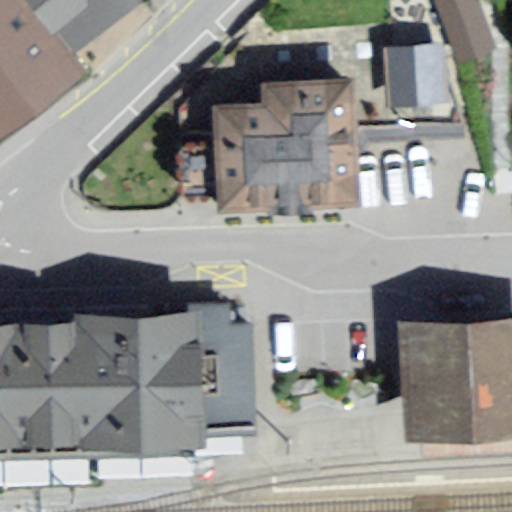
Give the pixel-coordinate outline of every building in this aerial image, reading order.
[(51,0),(0,0),(0,143),(104,67),(51,0)] [(51,0),(104,67),(169,0),(51,0)] [(492,48),(471,0),(451,0),(441,5),(464,60),(492,48)] [(439,50),(387,54),(391,104),(443,100),(439,50)] [(355,208),(349,86),(266,89),(267,114),(218,116),(220,150),(185,151),(187,188),(223,187),(224,214),(355,208)] [(249,303),(0,317),(0,457),(257,442),(249,303)] [(511,319),(413,324),(417,441),(511,437),(511,319)]
